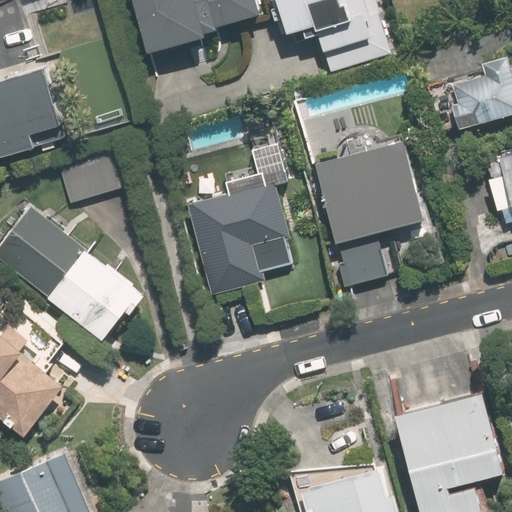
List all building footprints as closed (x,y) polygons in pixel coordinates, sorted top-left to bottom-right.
[(142,0),(156,49),(227,30),(225,25),(269,12),(265,0),(142,0)] [(332,69),(396,52),(381,0),(278,0),(288,33),(297,30),(300,41),(322,35),(332,69)] [(0,157),(42,145),(38,131),(69,122),(52,64),(0,79),(0,157)] [(511,64),(454,78),(466,126),(511,114),(511,64)] [(277,116),(250,124),(266,175),(293,166),(277,116)] [(348,139),(342,149),(322,154),(348,260),(343,262),(349,284),(392,273),(382,230),(431,218),(411,138),(407,139),(406,133),(385,138),(378,133),(369,131),(359,132),(348,139)] [(61,163),(72,199),(136,181),(125,144),(61,163)] [(511,151),(504,154),(510,176),(499,179),(496,184),(502,205),(505,208),(511,206),(511,151)] [(296,237),(279,175),(192,198),(219,292),(264,280),(255,248),(296,237)] [(151,287),(32,201),(0,244),(0,255),(109,334),(132,303),(136,307),(151,287)] [(0,412),(27,432),(68,378),(27,347),(29,345),(4,325),(0,330),(0,412)] [(489,384),(401,406),(426,511),(469,511),(488,507),(481,479),(455,485),(454,479),(509,465),(489,384)] [(134,511),(131,509),(128,511),(100,511),(72,444),(0,473),(0,511),(134,511)] [(392,489),(385,462),(296,483),(303,511),(403,511),(397,488),(392,489)]
